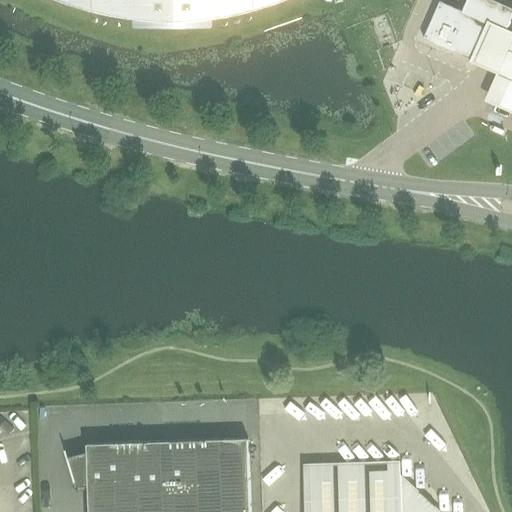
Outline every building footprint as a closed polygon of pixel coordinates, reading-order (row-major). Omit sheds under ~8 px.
[(272,0),(65,0),(69,1),(90,7),(111,12),(129,15),(129,28),(210,28),(210,15),(230,12),(251,7),(271,0),(272,0)] [(440,1),(424,38),(474,60),(491,22),(506,29),(510,18),(511,14),(511,8),(492,0),(469,0),(468,3),(464,12),(440,1)] [(511,32),(506,29),(491,22),(474,60),(470,67),(498,80),(496,86),(487,105),(511,115),(511,32)] [(88,481),(89,511),(250,511),(248,438),(87,444),(66,450),(75,481),(88,481)] [(441,511),(401,474),(400,460),(303,464),(305,511),(441,511)]
